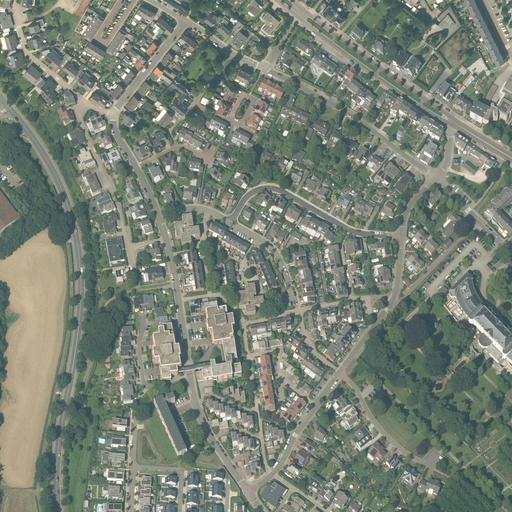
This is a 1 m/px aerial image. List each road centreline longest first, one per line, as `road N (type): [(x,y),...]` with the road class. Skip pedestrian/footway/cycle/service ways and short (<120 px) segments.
road 1 (secondary): [(57,511),(57,450),(80,305),(78,250),(50,166),(0,97)]
road 2 (residential): [(435,177),(340,108),(264,68)]
road 3 (residential): [(402,237),(355,232),(267,187),(248,194),(230,222)]
road 4 (primary): [(296,16),(454,123)]
road 5 (primary): [(454,123),(302,9)]
road 6 (residential): [(434,469),(379,430),(339,371)]
road 7 (residential): [(247,491),(202,423),(189,376)]
road 8 (residential): [(83,101),(27,54),(14,0)]
road 9 (residential): [(271,475),(339,371)]
road 10 (residential): [(113,116),(185,20)]
